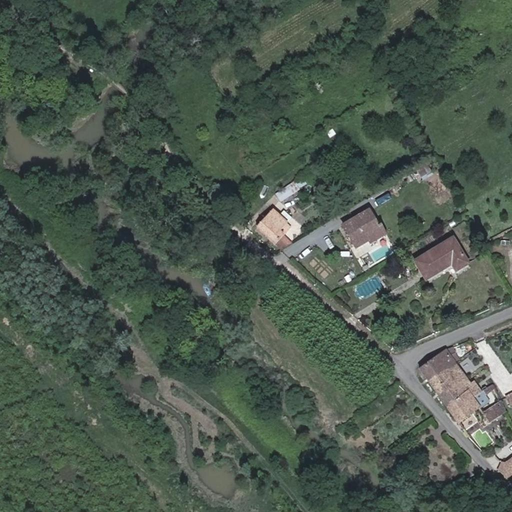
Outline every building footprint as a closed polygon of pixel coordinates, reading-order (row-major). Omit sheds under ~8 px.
[(277,193),(282,201),(301,188),(296,181),(277,193)] [(255,226),(276,251),(286,242),(281,237),(289,230),(273,211),(255,226)] [(363,236),(376,228),(367,212),(341,227),(352,246),(364,239),(363,236)] [(380,226),(376,228),(363,236),(364,239),(352,246),(354,249),(366,242),(368,245),(385,235),(380,226)] [(456,280),(472,271),(452,237),(414,259),(427,283),(450,270),(456,280)] [(420,374),(459,422),(490,402),(486,395),(495,388),(492,384),(482,392),(474,380),(470,383),(446,349),(422,364),(420,374)] [(486,423),(490,429),(508,417),(505,411),(486,423)] [(492,433),(510,421),(508,417),(490,429),(492,433)]
